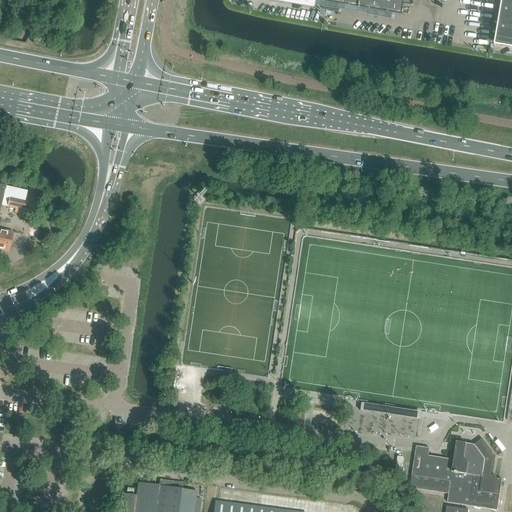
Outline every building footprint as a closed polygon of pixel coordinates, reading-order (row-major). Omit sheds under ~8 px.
[(315,0),(314,5),(323,6),(323,10),(338,13),(340,4),(399,14),(401,0),(436,0),(442,1),(442,0),(315,0)] [(511,0),(502,0),(498,24),(494,45),(511,47),(511,0)] [(0,185),(0,211),(1,206),(17,210),(32,213),(34,203),(25,201),(27,192),(6,187),(0,185)] [(0,250),(7,253),(7,252),(8,250),(10,241),(12,233),(12,232),(0,229),(0,250)] [(171,390),(168,410),(176,411),(179,391),(171,390)] [(449,494),(447,503),(498,511),(502,480),(492,479),(496,457),(483,439),(474,445),(457,442),(454,460),(428,456),(430,449),(416,447),(410,488),(449,494)] [(194,511),(196,499),(180,497),(181,490),(182,490),(182,489),(159,486),(137,483),(137,484),(138,484),(136,496),(121,494),(118,511),(194,511)] [(214,511),(293,511),(216,502),(214,511)]
